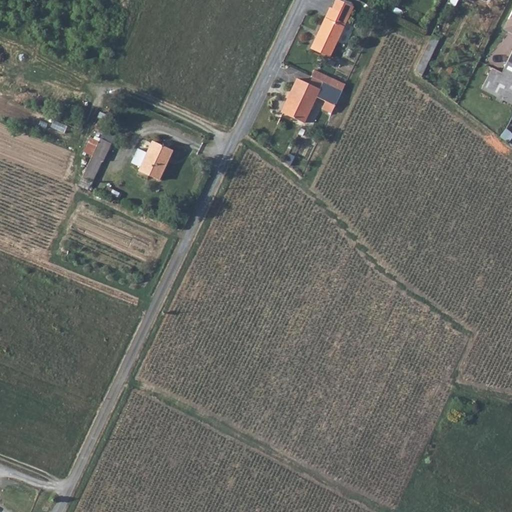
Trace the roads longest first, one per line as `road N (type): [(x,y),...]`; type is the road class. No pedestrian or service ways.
road 1 (track): [(453,390),(469,337),(388,279),(300,184),(235,142),(0,40)]
road 2 (unclassified): [(302,0),(57,511)]
road 3 (track): [(121,376),(384,511)]
road 4 (track): [(381,22),(422,43),(406,78),(511,156)]
road 5 (track): [(394,511),(453,390),(511,398)]
road 6 (track): [(80,146),(139,0)]
